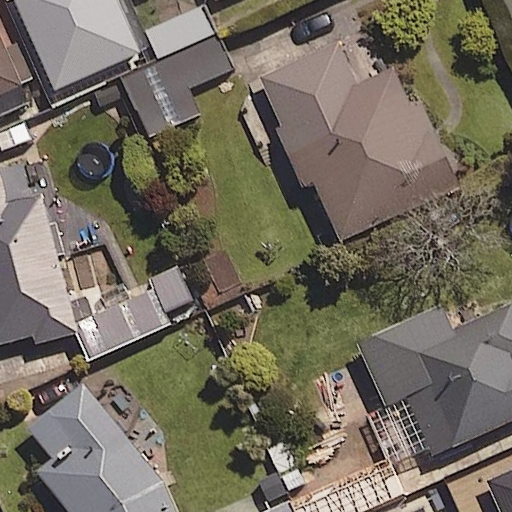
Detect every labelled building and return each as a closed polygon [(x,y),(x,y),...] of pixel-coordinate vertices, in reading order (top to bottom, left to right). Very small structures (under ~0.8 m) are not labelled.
[(135,35),(120,2),(73,22),(99,84),(214,34),(202,6),(135,35)] [(232,67),(218,38),(125,82),(139,111),(232,67)] [(330,43),(251,77),(273,126),(268,128),(294,188),(307,182),(332,240),(452,188),(414,101),(401,107),(385,67),(348,83),(330,43)] [(0,91),(14,86),(0,54),(0,91)] [(0,192),(0,343),(25,337),(28,345),(71,334),(35,194),(3,203),(0,192)] [(177,267),(147,278),(151,287),(74,314),(90,358),(171,328),(166,313),(190,304),(177,267)] [(511,319),(505,304),(400,351),(444,448),(511,416),(511,319)] [(169,511),(157,483),(75,386),(40,415),(63,442),(26,473),(59,511),(169,511)] [(268,507),(257,511),(360,511),(400,494),(377,444),(350,457),(360,477),(311,500),(295,468),(258,485),(268,507)]
